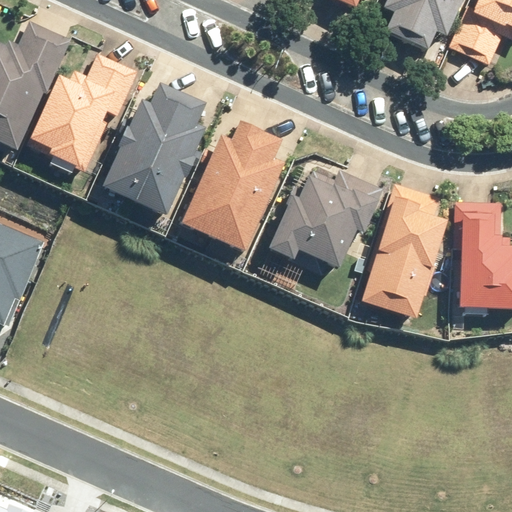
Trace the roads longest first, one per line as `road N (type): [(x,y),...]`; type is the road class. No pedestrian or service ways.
road 1 (residential): [(511,156),(454,162),(424,154),(82,0)]
road 2 (residential): [(201,0),(445,106),(471,111),(511,103)]
road 3 (residential): [(209,511),(0,420)]
